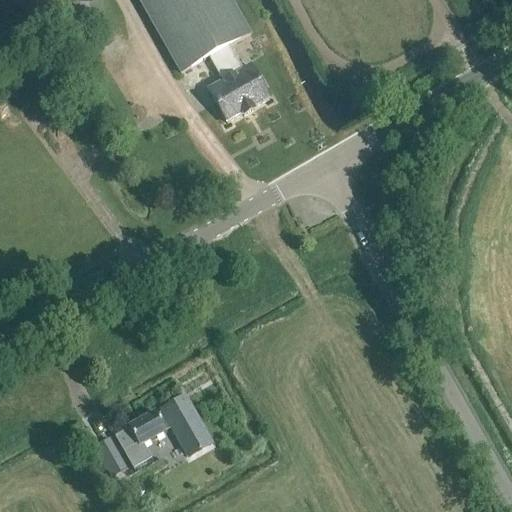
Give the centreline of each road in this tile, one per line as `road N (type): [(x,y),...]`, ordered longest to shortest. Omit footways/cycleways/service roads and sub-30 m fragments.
road 1 (secondary): [(511,509),(326,170)]
road 2 (tertiary): [(0,350),(326,170)]
road 3 (secondary): [(326,170),(511,62)]
